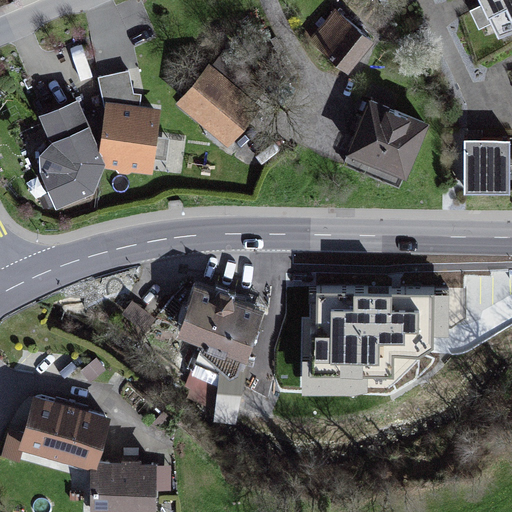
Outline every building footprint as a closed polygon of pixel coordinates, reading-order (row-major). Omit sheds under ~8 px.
[(511,33),(511,0),(483,0),(502,37),(511,33)] [(378,40),(336,9),(312,42),(354,73),(378,40)] [(221,49),(185,97),(234,134),(270,85),(221,49)] [(48,166),(64,202),(100,186),(112,158),(83,96),(45,112),(57,138),(48,166)] [(116,165),(156,168),(163,105),(112,99),(108,147),(116,165)] [(429,120),(373,99),(353,150),(409,172),(429,120)] [(511,175),(511,137),(467,136),(466,189),(511,190),(511,175)] [(456,285),(327,283),(326,324),(320,325),(318,362),(408,365),(409,354),(430,355),(452,345),(456,285)] [(230,409),(248,355),(264,310),(195,286),(177,337),(201,347),(188,386),(192,388),(189,397),(230,409)] [(76,400),(38,389),(23,440),(61,451),(76,400)] [(113,411),(76,400),(61,451),(98,462),(113,411)] [(162,511),(163,459),(100,458),(99,511),(162,511)]
